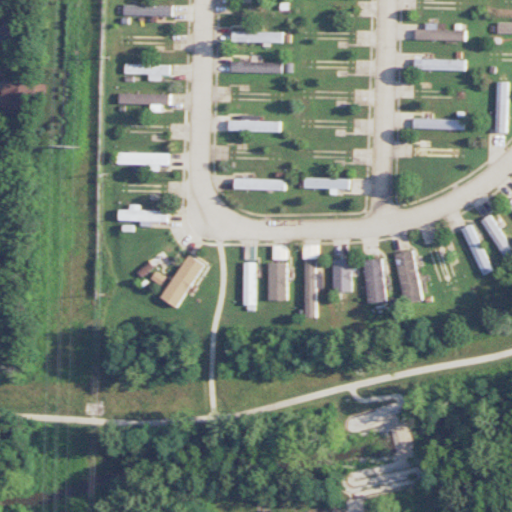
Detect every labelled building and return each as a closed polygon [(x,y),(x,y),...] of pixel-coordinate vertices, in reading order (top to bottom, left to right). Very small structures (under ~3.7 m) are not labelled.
[(123,15),(171,17),(172,6),(124,5),(123,15)] [(511,22),(498,23),(498,33),(511,33),(511,22)] [(0,25),(0,48),(0,50),(22,47),(19,23),(0,25)] [(282,32),(232,31),(231,43),(269,43),(282,43),(282,32)] [(465,71),(465,60),(415,59),(415,70),(465,71)] [(282,63),(231,62),(230,73),(282,74),(282,63)] [(169,75),(170,65),(125,64),(125,74),(149,74),(149,81),(161,81),(161,75),(169,75)] [(35,116),(36,82),(3,81),(3,116),(35,116)] [(496,133),(507,133),(508,82),(497,82),(496,133)] [(170,105),(170,94),(120,93),(119,104),(170,105)] [(229,131),(279,132),(280,122),(258,121),(258,116),(241,115),(241,121),(229,120),(229,131)] [(464,120),(414,118),(414,129),(464,130),(464,120)] [(460,158),(460,147),(413,147),(413,157),(460,158)] [(151,165),(150,171),(160,171),(160,165),(169,165),(170,154),(119,153),(119,164),(151,165)] [(305,188),(350,189),(351,179),(305,178),(305,188)] [(286,190),(286,180),(236,179),(235,189),(286,190)] [(168,221),(168,211),(120,210),(120,220),(168,221)] [(511,261),(511,247),(491,215),(482,221),(509,263),(511,261)] [(494,271),(473,224),(463,229),(484,275),(494,271)] [(320,245),(303,245),(304,259),(320,259),(320,245)] [(288,246),(274,246),(275,259),(288,259),(288,246)] [(396,254),(407,304),(425,300),(414,250),(396,254)] [(205,264),(189,255),(163,298),(179,308),(205,264)] [(383,258),(365,260),(370,304),(389,302),(383,258)] [(353,259),(334,259),(335,293),(354,292),(353,259)] [(307,318),(318,318),(318,288),(325,288),(325,273),(317,273),(317,260),(306,260),(307,318)] [(289,300),(288,262),(270,263),(271,300),(289,300)] [(256,263),(246,263),(246,311),(256,311),(256,263)]
